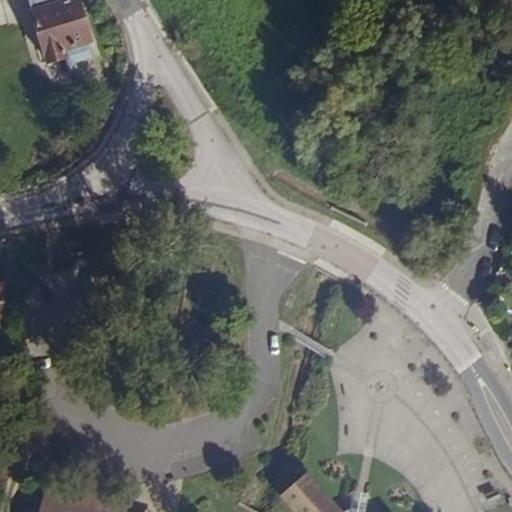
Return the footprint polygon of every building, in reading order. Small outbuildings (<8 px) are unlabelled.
[(94,43),(80,0),(49,0),(37,4),(30,6),(27,7),(43,59),(46,58),(47,65),(65,59),(68,58),(66,51),(89,44),(94,43)] [(89,44),(66,51),(68,58),(65,59),(67,65),(93,58),(89,44)] [(0,326),(10,327),(13,281),(0,280),(0,326)] [(392,511),(390,508),(385,511),(383,511),(360,511),(357,511),(352,510),(348,511),(345,511),(343,511),(331,499),(307,473),(281,495),(295,511),(392,511)] [(131,507),(136,491),(89,478),(85,494),(131,507)] [(146,511),(131,507),(85,494),(48,484),(40,511),(146,511)]
